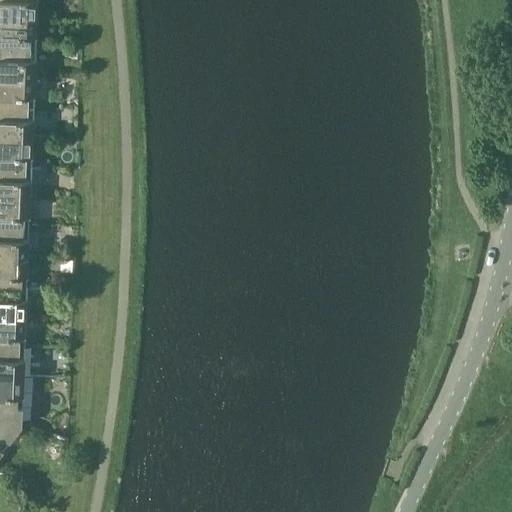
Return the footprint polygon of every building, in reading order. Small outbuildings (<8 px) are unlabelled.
[(0,0),(0,12),(38,14),(38,0),(0,0)] [(38,14),(0,12),(0,42),(35,44),(36,34),(37,34),(38,14)] [(35,44),(0,42),(0,72),(36,74),(37,56),(35,56),(35,44)] [(0,102),(33,104),(33,94),(36,94),(36,74),(0,72),(0,102)] [(33,104),(0,102),(0,132),(34,134),(34,117),(33,117),(33,104)] [(34,134),(0,132),(0,162),(30,164),(31,154),(33,154),(34,134)] [(30,164),(0,162),(0,192),(31,194),(32,176),(30,176),(30,164)] [(0,222),(28,224),(28,214),(31,213),(31,194),(0,192),(0,222)] [(28,224),(0,222),(0,252),(30,254),(30,236),(29,236),(28,224)] [(0,282),(27,284),(27,274),(29,274),(30,254),(0,252),(0,282)] [(27,284),(0,282),(0,312),(27,314),(27,297),(26,297),(27,284)] [(0,342),(24,343),(24,334),(26,334),(27,314),(0,312),(0,342)] [(24,343),(0,342),(0,372),(25,373),(25,356),(24,356),(24,343)] [(24,394),(25,373),(0,372),(0,415),(25,425),(24,416),(22,416),(22,394),(24,394)] [(19,431),(25,425),(0,415),(0,451),(18,430),(19,431)]
